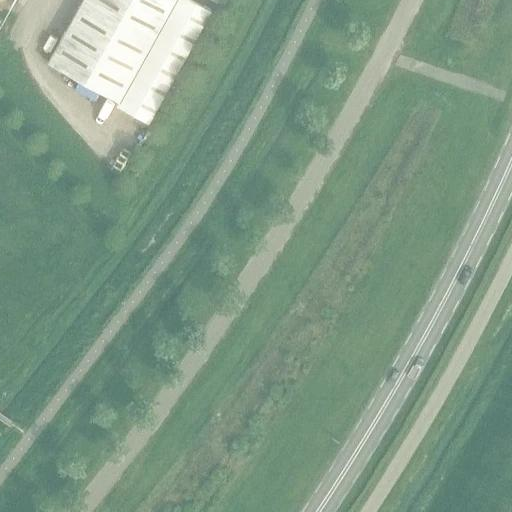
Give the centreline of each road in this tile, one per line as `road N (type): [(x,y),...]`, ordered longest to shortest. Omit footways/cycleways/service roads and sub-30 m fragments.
road 1 (unclassified): [(409,0),(260,258),(79,511)]
road 2 (primary): [(318,511),(459,274),(511,160)]
road 3 (unclassified): [(511,254),(368,511)]
